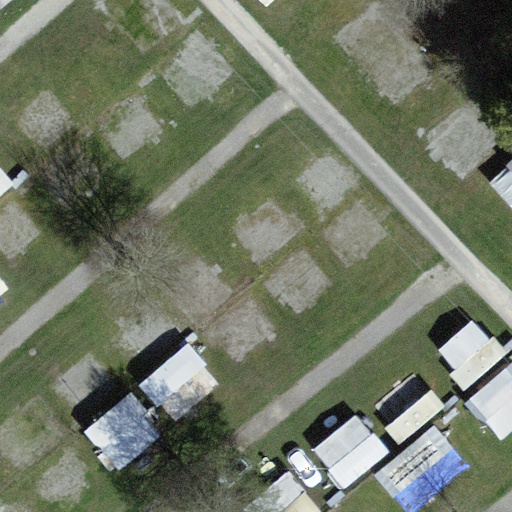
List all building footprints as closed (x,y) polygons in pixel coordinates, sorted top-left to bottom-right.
[(109,0),(147,46),(193,10),(184,0),(109,0)] [(377,0),(373,0),(341,24),(397,100),(432,74),(377,0)] [(189,96),(240,72),(220,28),(169,52),(189,96)] [(130,154),(170,123),(141,86),(101,117),(130,154)] [(428,126),(471,174),(510,139),(467,91),(428,126)] [(73,204),(115,168),(81,130),(39,166),(73,204)] [(0,147),(0,193),(22,175),(0,147)] [(320,208),(365,192),(350,148),(305,165),(320,208)] [(511,184),(511,156),(500,164),(511,184)] [(281,183),(235,218),(268,261),(314,226),(281,183)] [(354,265),(402,226),(370,187),(322,225),(354,265)] [(0,232),(21,254),(52,224),(17,188),(0,204),(0,232)] [(274,268),(307,305),(343,274),(310,237),(274,268)] [(0,287),(17,275),(0,253),(0,287)] [(111,299),(151,345),(175,324),(135,278),(111,299)] [(259,372),(301,336),(253,281),(211,318),(259,372)] [(511,339),(483,307),(444,343),(476,378),(511,345),(511,339)] [(186,418),(234,375),(195,333),(148,375),(186,418)] [(99,341),(63,373),(95,410),(132,379),(99,341)] [(408,431),(454,396),(426,359),(380,393),(408,431)] [(29,360),(0,383),(0,428),(30,465),(81,423),(29,360)] [(510,429),(511,427),(511,360),(477,390),(510,429)] [(126,459),(170,424),(138,383),(93,419),(126,459)] [(367,401),(320,438),(352,478),(399,442),(367,401)] [(384,463),(416,506),(480,460),(448,416),(384,463)] [(0,488),(10,477),(0,468),(0,488)]
